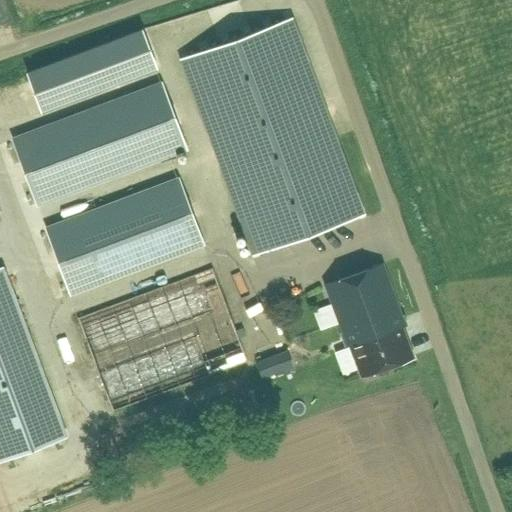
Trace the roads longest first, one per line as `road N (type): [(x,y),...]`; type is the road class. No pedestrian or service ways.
road 1 (unclassified): [(500,511),(312,0)]
road 2 (unclassified): [(0,53),(158,0)]
